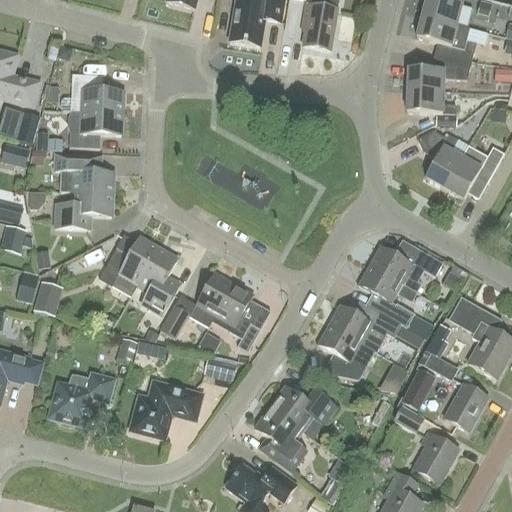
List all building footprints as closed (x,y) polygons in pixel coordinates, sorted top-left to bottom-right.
[(166,0),(166,5),(195,13),(197,0),(166,0)] [(237,0),(229,45),(260,50),(264,23),(280,26),(284,0),(237,0)] [(290,0),(290,1),(306,4),(303,24),(307,24),(302,50),(330,55),(337,14),(339,0),(290,0)] [(432,0),(426,0),(421,20),(467,32),(472,12),(461,9),(462,7),(432,0)] [(467,32),(421,20),(416,42),(444,49),(440,61),(471,65),(476,47),(464,44),(467,32)] [(12,79),(17,59),(0,54),(0,102),(32,111),(39,86),(12,79)] [(440,61),(439,73),(407,72),(407,94),(443,95),(443,83),(467,84),(471,65),(440,61)] [(511,86),(511,82),(511,73),(495,72),(494,85),(511,86)] [(63,115),(70,115),(122,117),(123,95),(102,94),(103,80),(72,78),(71,103),(63,102),(61,104),(61,112),(63,115)] [(442,108),(443,95),(407,94),(406,116),(455,118),(455,109),(442,108)] [(122,117),(70,115),(68,122),(67,130),(70,137),(69,151),(99,153),(100,138),(121,139),(122,117)] [(16,143),(33,148),(40,121),(24,116),(16,143)] [(436,120),(436,129),(455,130),(455,120),(436,120)] [(429,153),(438,158),(425,182),(444,193),(461,161),(451,155),(457,144),(449,139),(447,142),(433,135),(416,143),(423,156),(429,153)] [(37,137),(36,153),(58,155),(59,143),(48,142),(48,138),(37,137)] [(6,147),(2,161),(14,164),(12,168),(24,171),(29,153),(6,147)] [(463,204),(476,180),(487,186),(503,158),(492,152),(487,161),(468,150),(461,161),(444,193),(463,204)] [(60,174),(60,197),(72,197),(112,199),(113,176),(101,176),(102,159),(54,157),(53,174),(60,174)] [(72,197),(71,208),(55,207),(54,232),(90,234),(90,220),(111,221),(112,199),(72,197)] [(8,230),(3,252),(20,257),(26,234),(8,230)] [(138,288),(158,252),(139,241),(129,259),(116,252),(99,284),(111,291),(114,286),(133,298),(139,288),(138,288)] [(413,268),(380,249),(368,269),(416,297),(417,297),(422,287),(414,283),(420,272),(435,281),(443,267),(421,254),(413,268)] [(178,263),(158,252),(138,288),(139,288),(149,294),(141,308),(162,320),(180,289),(167,281),(178,263)] [(38,272),(51,270),(48,254),(36,256),(38,272)] [(391,309),(392,307),(397,297),(411,305),(416,297),(368,269),(357,289),(390,308),(391,309)] [(443,288),(459,297),(467,283),(451,274),(443,288)] [(39,280),(24,276),(21,287),(36,291),(39,280)] [(209,331),(214,321),(233,288),(213,276),(195,308),(180,299),(160,334),(175,343),(188,320),(209,331)] [(41,285),(34,314),(47,318),(55,289),(41,285)] [(251,327),(241,321),(253,299),(233,288),(214,321),(231,331),(228,336),(241,344),(237,351),(248,356),(260,334),(250,328),(251,327)] [(511,344),(495,335),(502,323),(461,300),(448,322),(474,337),(471,341),(480,346),(468,367),(496,383),(511,354),(511,344)] [(406,332),(414,319),(392,307),(391,309),(390,308),(384,320),(406,332)] [(378,316),(372,328),(339,309),(327,329),(374,355),(376,357),(387,337),(393,341),(400,329),(378,316)] [(427,343),(434,330),(415,320),(407,333),(427,343)] [(357,384),(364,373),(374,355),(327,329),(316,349),(333,358),(324,374),(334,380),(357,384)] [(214,358),(222,345),(207,336),(196,355),(214,358)] [(130,370),(136,346),(122,342),(116,366),(130,370)] [(139,361),(166,362),(166,346),(139,346),(139,361)] [(30,362),(7,355),(0,353),(0,408),(8,380),(37,388),(43,366),(30,362)] [(451,385),(458,372),(431,358),(424,370),(451,385)] [(229,383),(233,368),(217,364),(213,379),(229,383)] [(386,390),(400,394),(406,371),(392,367),(386,390)] [(58,386),(48,422),(84,432),(92,403),(108,407),(114,384),(91,378),(90,382),(75,379),(71,380),(68,389),(58,386)] [(204,399),(171,390),(151,385),(147,401),(138,399),(129,435),(165,445),(171,420),(197,426),(204,399)] [(468,436),(487,401),(463,388),(443,423),(468,436)] [(270,412),(302,436),(312,422),(323,430),(336,411),(314,395),(306,406),(285,391),(270,412)] [(393,425),(415,437),(424,422),(402,409),(393,425)] [(293,449),(302,436),(270,412),(254,433),(276,448),(269,458),(290,474),(303,457),(293,449)] [(438,488),(458,454),(428,437),(421,448),(426,450),(412,474),(438,488)] [(332,508),(354,474),(337,464),(327,479),(337,485),(325,503),(332,508)] [(257,511),(269,496),(283,507),(296,489),(275,473),(265,485),(243,469),(226,492),(245,506),(240,511),(257,511)] [(420,511),(423,508),(410,501),(417,488),(396,477),(383,500),(387,503),(382,511),(420,511)] [(328,511),(330,510),(316,501),(309,511),(328,511)]
